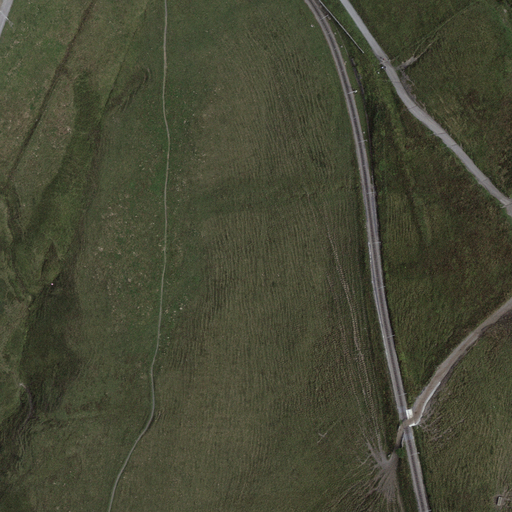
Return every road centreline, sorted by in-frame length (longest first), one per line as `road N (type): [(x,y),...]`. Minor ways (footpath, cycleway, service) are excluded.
road 1 (track): [(390,475),(401,426),(459,351),(511,302)]
road 2 (track): [(372,48),(407,103),(509,207)]
